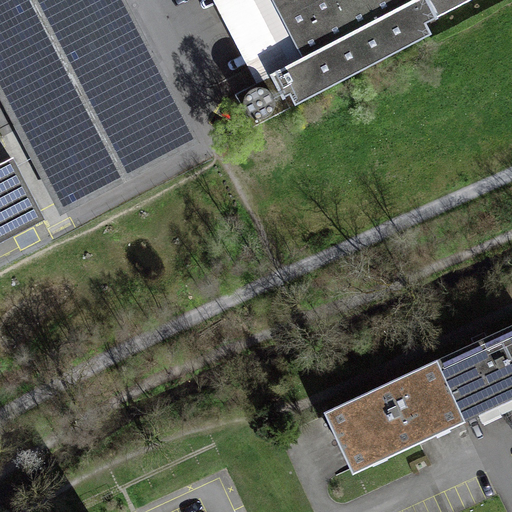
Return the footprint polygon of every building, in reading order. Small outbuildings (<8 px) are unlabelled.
[(0,0),(0,96),(61,213),(201,141),(127,0),(0,0)] [(216,0),(257,84),(251,87),(247,92),(243,97),(241,104),(241,110),(244,116),(249,121),(256,122),(262,121),(268,116),(271,111),(273,107),(287,97),(293,107),(428,36),(422,25),(470,0),(216,0)] [(14,155),(0,161),(0,238),(45,215),(14,155)] [(462,416),(511,393),(511,322),(435,357),(462,416)] [(320,408),(348,469),(462,416),(435,357),(320,408)]
